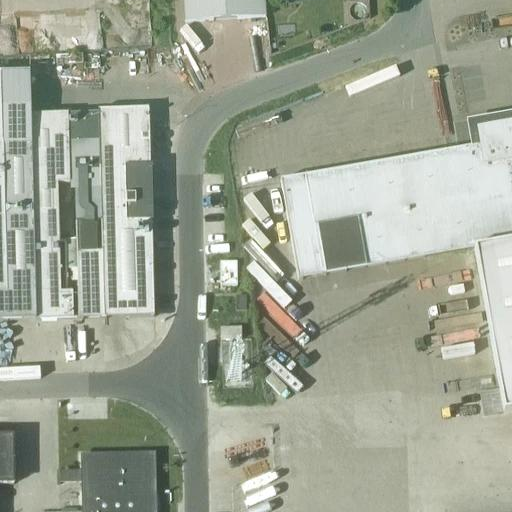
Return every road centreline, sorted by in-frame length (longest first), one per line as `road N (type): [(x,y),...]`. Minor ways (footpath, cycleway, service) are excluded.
road 1 (unclassified): [(195,394),(191,149),(222,108),(403,40),(421,12),(419,0)]
road 2 (unknown): [(195,423),(304,418),(374,445),(511,442)]
road 3 (unclassified): [(0,394),(195,394)]
